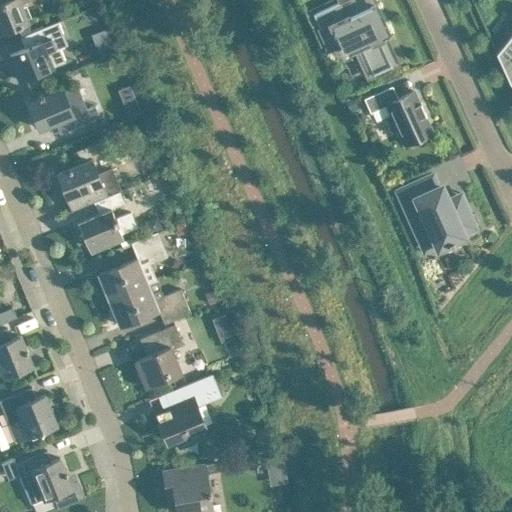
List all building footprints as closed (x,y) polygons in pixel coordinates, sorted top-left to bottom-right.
[(31,0),(0,0),(1,3),(0,3),(0,32),(17,25),(18,27),(22,25),(22,23),(28,21),(21,4),(31,0)] [(376,14),(379,12),(375,3),(360,10),(355,0),(341,0),(313,13),(324,38),(335,33),(345,54),(356,49),(368,76),(396,63),(384,37),(390,34),(389,33),(388,33),(383,21),(380,23),(376,14)] [(31,45),(9,54),(10,55),(20,80),(53,67),(66,61),(60,48),(68,44),(58,21),(26,34),(31,45)] [(511,31),(496,52),(510,83),(511,81),(511,31)] [(29,102),(40,128),(67,116),(72,128),(100,116),(95,105),(87,108),(76,83),(44,96),(43,94),(39,95),(40,98),(29,102)] [(392,86),(365,98),(371,111),(386,104),(391,114),(386,117),(392,131),(397,129),(404,144),(432,132),(424,115),(426,114),(421,102),(419,102),(413,90),(397,98),(392,86)] [(138,101),(126,105),(131,117),(143,113),(138,101)] [(60,189),(64,199),(69,212),(93,202),(119,191),(121,191),(111,168),(97,174),(91,159),(58,173),(64,188),(60,189)] [(165,173),(151,177),(154,188),(168,184),(165,173)] [(396,190),(415,233),(429,227),(438,248),(449,243),(450,245),(455,243),(454,241),(465,236),(463,232),(475,226),(466,206),(453,211),(442,185),(439,186),(434,174),(396,190)] [(124,203),(119,191),(93,202),(98,213),(78,221),(80,226),(75,228),(79,237),(83,235),(88,247),(137,226),(131,211),(117,217),(115,217),(112,208),(124,203)] [(110,299),(157,279),(150,263),(168,256),(157,231),(136,240),(142,254),(99,273),(110,299)] [(163,295),(157,279),(110,299),(120,324),(164,307),(170,321),(191,313),(181,288),(163,295)] [(34,313),(51,307),(47,297),(30,304),(34,313)] [(13,307),(0,312),(0,323),(0,324),(17,317),(13,307)] [(174,324),(139,338),(146,355),(135,360),(146,387),(182,372),(172,348),(183,344),(174,324)] [(7,328),(0,330),(0,364),(5,376),(33,365),(21,335),(12,339),(7,328)] [(161,424),(167,439),(173,437),(178,448),(196,441),(192,432),(205,426),(197,406),(221,396),(212,373),(174,389),(179,402),(158,411),(163,423),(161,424)] [(31,387),(0,400),(16,440),(57,424),(45,394),(36,398),(31,387)] [(69,480),(67,474),(60,457),(51,461),(46,450),(14,463),(31,504),(53,495),(58,508),(85,497),(77,477),(69,480)] [(218,461),(163,471),(166,491),(174,489),(178,511),(184,511),(194,510),(194,511),(220,511),(219,503),(212,504),(206,473),(219,471),(218,461)]
